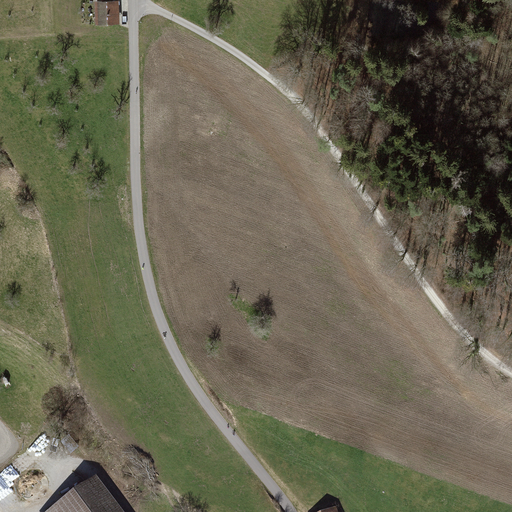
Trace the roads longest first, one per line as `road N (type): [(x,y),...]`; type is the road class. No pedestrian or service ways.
road 1 (unclassified): [(134,0),(137,211),(155,297),(193,385),(293,511)]
road 2 (track): [(511,374),(439,302),(341,152),(288,91),(220,42),(134,1)]
